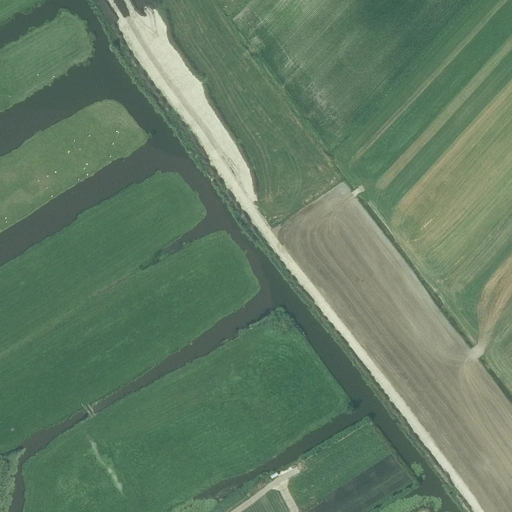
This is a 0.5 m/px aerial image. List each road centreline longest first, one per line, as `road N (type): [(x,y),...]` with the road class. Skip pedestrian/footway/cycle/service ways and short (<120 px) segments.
road 1 (track): [(511,327),(406,398),(280,260),(177,108),(270,39)]
road 2 (track): [(405,159),(272,248)]
road 3 (track): [(406,398),(491,511)]
road 4 (track): [(177,108),(110,0)]
